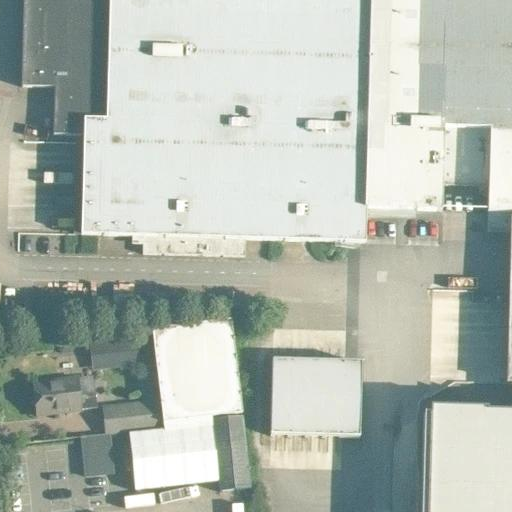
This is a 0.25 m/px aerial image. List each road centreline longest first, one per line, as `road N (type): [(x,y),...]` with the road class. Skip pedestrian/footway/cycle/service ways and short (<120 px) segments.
road 1 (unknown): [(0,261),(366,274),(391,309),(384,511)]
road 2 (unknown): [(21,0),(0,154)]
